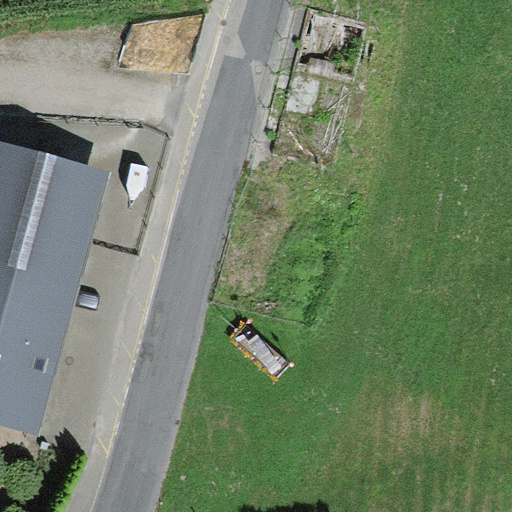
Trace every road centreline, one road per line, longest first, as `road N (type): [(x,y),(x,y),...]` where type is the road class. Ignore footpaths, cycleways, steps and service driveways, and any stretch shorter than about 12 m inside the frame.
road 1 (tertiary): [(262,0),(114,511)]
road 2 (track): [(0,108),(139,107),(222,126)]
